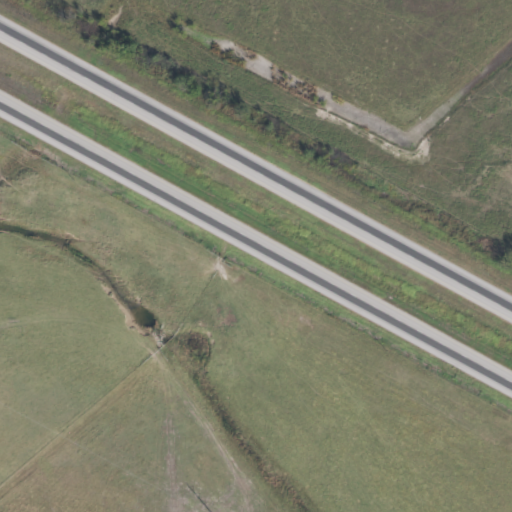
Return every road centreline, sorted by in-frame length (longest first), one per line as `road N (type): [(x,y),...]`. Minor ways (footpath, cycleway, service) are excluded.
road 1 (trunk): [(0,102),(511,385)]
road 2 (trunk): [(511,310),(0,28)]
